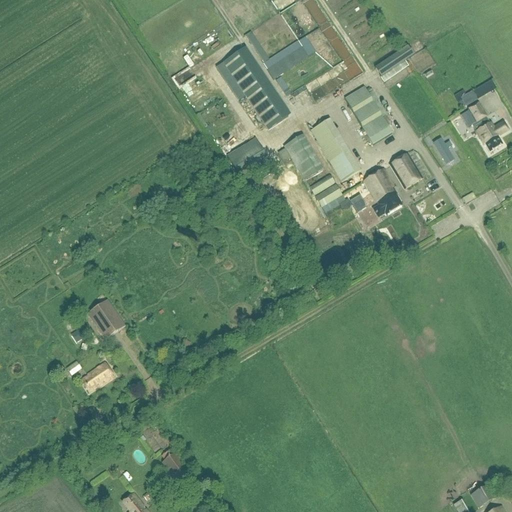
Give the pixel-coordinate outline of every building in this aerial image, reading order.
[(420,41),(413,46),(417,51),(423,46),(420,41)] [(405,47),(392,53),(396,61),(409,55),(405,47)] [(433,48),(421,48),(421,74),(433,74),(433,48)] [(243,51),(216,69),(239,103),(245,99),(267,132),(288,118),(243,51)] [(377,74),(396,65),(391,55),(372,65),(377,74)] [(380,79),(383,84),(408,68),(404,62),(380,79)] [(292,92),(304,85),(302,80),(293,86),(287,76),(284,78),(292,92)] [(363,89),(344,101),(372,147),(392,135),(382,119),(387,116),(372,93),(371,93),(370,91),(366,93),(363,89)] [(460,100),(465,109),(477,102),(471,93),(460,100)] [(484,146),(489,154),(502,147),(497,138),(507,133),(502,125),(494,130),(490,125),(486,118),(478,105),(467,111),(475,124),(480,121),(484,128),(475,134),(483,147),(484,146)] [(344,139),(357,132),(345,109),(332,116),(344,139)] [(360,173),(340,139),(329,121),(311,133),(321,150),(341,184),(360,173)] [(219,140),(227,154),(237,148),(229,134),(219,140)] [(302,137),(283,149),(303,182),(322,170),(302,137)] [(230,165),(237,177),(267,160),(259,148),(230,165)] [(422,179),(407,155),(389,166),(404,191),(422,179)] [(395,188),(394,189),(383,171),(364,183),(376,203),(377,203),(379,206),(371,211),(377,220),(384,216),(385,218),(402,208),(396,197),(399,195),(395,188)] [(314,197),(334,185),(329,178),(309,190),(314,197)] [(342,197),(336,187),(315,199),(321,209),(342,197)] [(462,200),(465,205),(475,200),(472,194),(462,200)] [(347,201),(341,204),(344,210),(350,207),(347,201)] [(107,302),(87,316),(104,342),(125,328),(107,302)] [(77,346),(87,340),(93,350),(101,344),(94,336),(88,326),(71,336),(77,346)] [(66,371),(71,378),(81,371),(76,364),(66,371)] [(100,388),(114,378),(105,364),(88,376),(88,377),(80,382),(89,394),(99,387),(100,388)] [(175,455),(161,465),(176,485),(190,474),(175,455)] [(480,506),(489,498),(480,489),(477,492),(478,493),(473,498),(480,506)] [(146,511),(133,495),(122,504),(128,511),(146,511)] [(453,507),(456,511),(468,511),(463,502),(453,507)]
